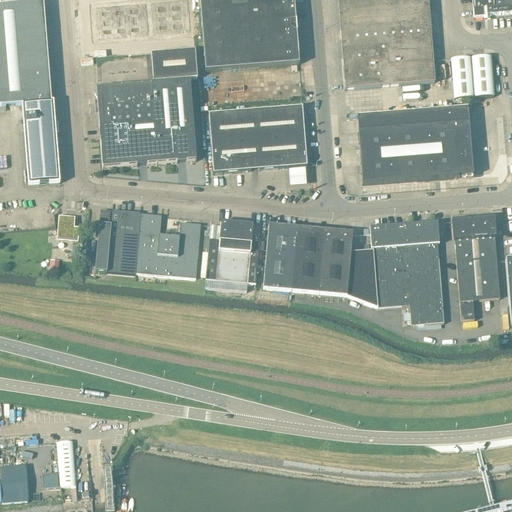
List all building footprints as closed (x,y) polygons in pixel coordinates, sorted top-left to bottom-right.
[(187,0),(169,0),(90,6),(91,24),(92,43),(190,35),(189,17),(187,0)] [(293,0),(198,0),(205,74),(298,66),(293,0)] [(337,0),(344,92),(434,85),(427,0),(337,0)] [(511,0),(471,0),(473,21),(483,20),(483,23),(489,22),(489,20),(511,17),(511,0)] [(43,4),(0,7),(0,108),(22,107),(28,187),(59,185),(52,104),(50,104),(43,4)] [(152,85),(196,81),(194,53),(150,57),(152,85)] [(453,102),(493,99),(490,59),(453,61),(450,62),(453,102)] [(189,84),(95,91),(102,171),(195,163),(189,84)] [(302,109),(208,116),(212,176),(223,175),(231,175),(306,169),(302,109)] [(467,111),(356,120),(362,187),(416,183),(417,183),(418,183),(451,180),(452,180),(472,178),(467,111)] [(305,172),(288,174),(290,190),(306,188),(305,172)] [(99,227),(94,274),(134,278),(134,277),(140,217),(140,215),(139,215),(139,216),(125,215),(113,214),(113,213),(112,213),(112,214),(112,215),(111,228),(99,227)] [(100,213),(99,226),(109,227),(110,214),(100,213)] [(140,217),(134,277),(195,282),(197,262),(200,228),(180,226),(178,240),(159,239),(161,219),(140,217)] [(78,240),(78,231),(73,230),(74,226),(73,226),(73,221),(63,220),(63,219),(58,219),(57,242),(62,242),(62,241),(67,242),(67,239),(78,240)] [(494,220),(451,223),(453,242),(454,242),(459,305),(499,301),(494,240),(495,240),(494,220)] [(206,283),(205,291),(226,293),(246,295),(246,291),(247,287),(255,287),(258,248),(251,247),(252,227),(237,225),(220,224),(219,244),(209,243),(205,282),(205,283),(206,283)] [(437,225),(369,231),(371,252),(372,252),(372,253),(377,311),(409,309),(410,329),(443,326),(437,247),(438,247),(437,225)] [(265,260),(262,292),(290,295),(318,297),(346,300),(377,311),(372,253),(350,255),(352,236),(324,233),(296,231),(268,228),(265,260)] [(48,269),(48,271),(52,271),(58,272),(58,262),(49,262),(48,269)] [(472,306),(459,307),(460,324),(474,323),(472,306)] [(56,445),(58,466),(60,490),(75,489),(74,472),(72,444),(56,445)] [(16,505),(27,504),(24,468),(9,469),(0,469),(0,484),(2,507),(16,505)] [(59,490),(58,476),(49,477),(41,477),(42,487),(42,491),(51,491),(59,490)]
